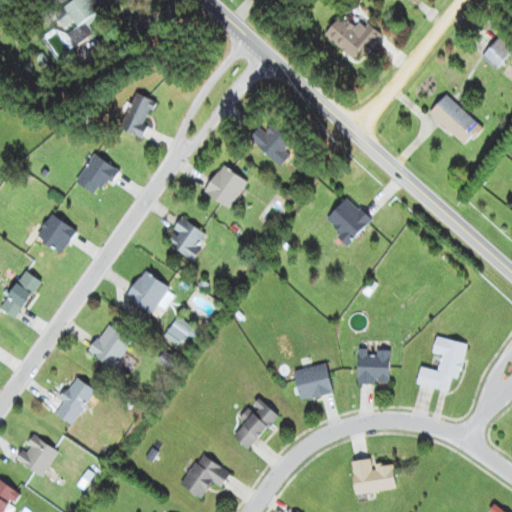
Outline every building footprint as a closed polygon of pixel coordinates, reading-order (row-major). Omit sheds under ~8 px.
[(74,0),(75,1),(53,15),(74,47),(92,35),(86,25),(100,15),(90,1),(91,0),(74,0)] [(325,35),(353,61),(376,35),(360,21),(353,29),(340,18),(325,35)] [(70,47),(63,43),(58,50),(65,54),(70,47)] [(138,138),(156,104),(136,93),(118,128),(138,138)] [(481,130),(447,96),(429,114),(464,148),(481,130)] [(264,133),(259,128),(249,139),(277,166),(295,147),(271,125),(264,133)] [(116,171),(94,155),(74,182),(97,198),(116,171)] [(228,210),(247,183),(222,166),(204,193),(228,210)] [(371,222),(347,199),(324,222),(348,245),(371,222)] [(35,236),(59,255),(76,235),(53,215),(35,236)] [(165,242),(190,261),(207,238),(182,219),(165,242)] [(170,290),(145,271),(126,296),(150,315),(170,290)] [(0,305),(0,309),(13,319),(41,283),(26,272),(0,305)] [(112,369),(131,342),(107,324),(88,351),(112,369)] [(167,334),(172,336),(177,328),(172,325),(167,334)] [(458,378),(466,344),(436,337),(432,353),(441,355),(437,371),(421,367),(417,383),(448,391),(452,376),(458,378)] [(358,385),(389,385),(389,350),(358,350),(358,385)] [(300,400),(332,393),(326,364),(294,371),(300,400)] [(95,390),(76,377),(52,412),(71,425),(95,390)] [(239,419),(244,424),(233,435),(247,449),(278,416),(259,398),(239,419)] [(58,452),(32,435),(15,460),(41,477),(58,452)] [(179,483),(199,499),(213,482),(220,487),(229,475),(202,454),(179,483)] [(396,490),(393,464),(371,467),(370,459),(352,461),(355,494),(396,490)] [(0,511),(3,511),(18,494),(0,480),(0,511)]
